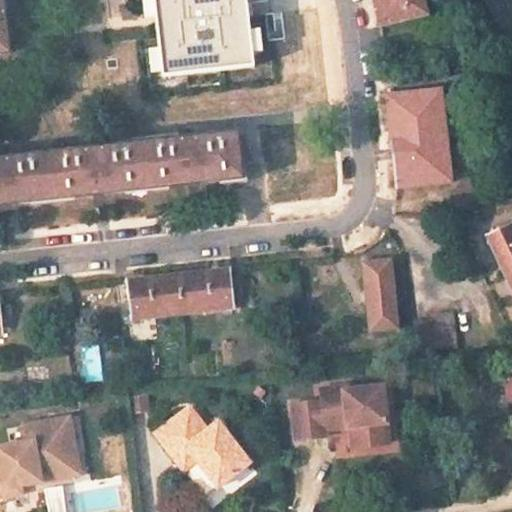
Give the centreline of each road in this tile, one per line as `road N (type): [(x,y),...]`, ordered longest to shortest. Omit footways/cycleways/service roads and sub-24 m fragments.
road 1 (residential): [(343,0),(368,197),(339,226),(0,263)]
road 2 (unknown): [(280,233),(244,0)]
